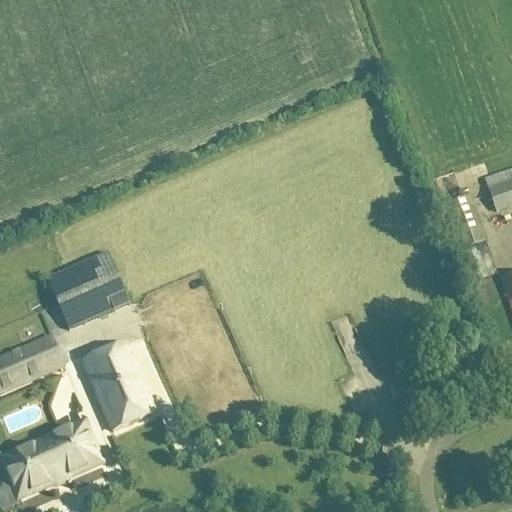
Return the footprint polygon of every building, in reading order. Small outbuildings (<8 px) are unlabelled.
[(511,171),(484,181),(485,183),(496,214),(511,208),(511,171)] [(445,206),(464,252),(487,242),(469,197),(445,206)] [(73,328),(112,311),(91,264),(52,281),(73,328)] [(511,276),(499,281),(511,316),(511,276)] [(120,319),(137,313),(134,303),(117,309),(120,319)] [(0,394),(0,396),(63,368),(50,339),(0,361),(0,394)] [(153,414),(126,347),(85,364),(112,431),(153,414)] [(3,462),(19,499),(100,465),(84,428),(3,462)]
